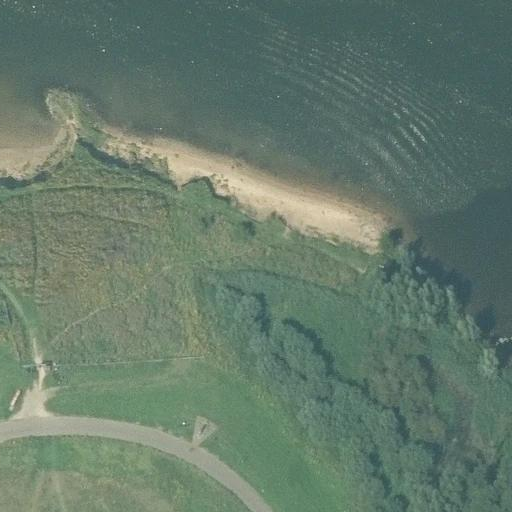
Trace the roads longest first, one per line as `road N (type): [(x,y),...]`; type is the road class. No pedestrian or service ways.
road 1 (track): [(107,209),(186,199),(259,218),(419,297)]
road 2 (unclassified): [(259,511),(210,466),(163,442),(79,428),(0,434)]
road 3 (track): [(30,397),(45,269),(79,219),(107,209)]
road 4 (track): [(183,373),(30,397),(32,428)]
